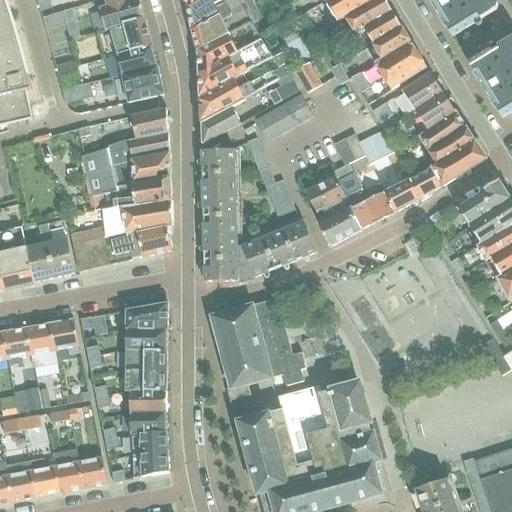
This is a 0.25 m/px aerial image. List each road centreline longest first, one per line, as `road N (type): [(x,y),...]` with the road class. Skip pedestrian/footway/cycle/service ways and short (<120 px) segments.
road 1 (residential): [(330,260),(417,218),(505,161)]
road 2 (residential): [(505,161),(404,0)]
road 3 (residential): [(0,311),(186,275)]
road 4 (residential): [(187,303),(196,490)]
road 5 (residential): [(330,260),(282,155),(342,124)]
road 6 (residential): [(185,96),(186,275)]
road 7 (residential): [(187,303),(286,282),(330,260)]
road 8 (residential): [(185,96),(51,128)]
road 9 (residential): [(23,0),(51,128)]
road 10 (residential): [(77,511),(196,490)]
